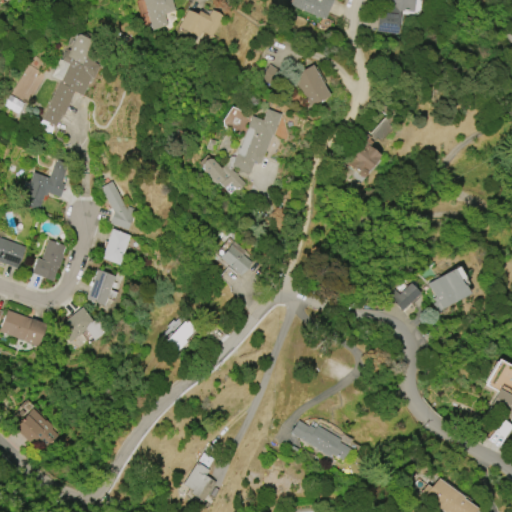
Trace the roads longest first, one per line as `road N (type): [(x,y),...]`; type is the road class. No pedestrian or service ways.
road 1 (residential): [(289,293),(166,397),(96,496),(60,497),(0,433)]
road 2 (residential): [(511,476),(426,420),(412,395),(403,331),(289,293)]
road 3 (residential): [(289,293),(312,165),(358,92)]
road 4 (residential): [(0,281),(52,297),(71,273),(83,214)]
